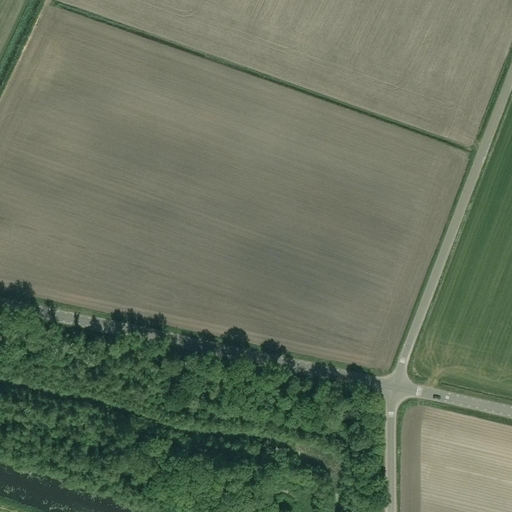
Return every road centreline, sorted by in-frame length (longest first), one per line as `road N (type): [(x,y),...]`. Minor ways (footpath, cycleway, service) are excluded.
road 1 (tertiary): [(394,386),(0,303)]
road 2 (unclassified): [(394,386),(511,75)]
road 3 (unclassified): [(391,511),(394,386)]
road 4 (tertiary): [(511,412),(394,386)]
